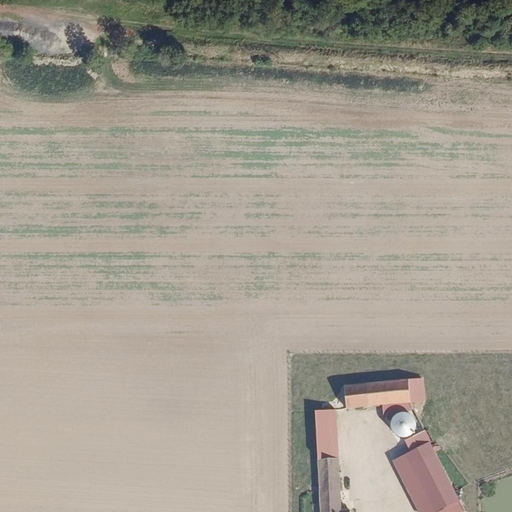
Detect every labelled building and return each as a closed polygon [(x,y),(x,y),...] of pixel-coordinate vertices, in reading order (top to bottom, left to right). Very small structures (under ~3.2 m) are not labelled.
[(427,398),(425,376),(344,382),(347,405),(386,401),(414,400),(427,398)] [(386,413),(415,403),(414,400),(386,401),(386,413)] [(342,457),(338,408),(317,409),(321,458),(342,457)] [(421,421),(420,418),(419,416),(416,413),(411,411),(409,411),(406,411),(403,412),(400,414),(398,416),(396,421),(395,424),(397,429),(398,431),(400,434),(405,436),(408,437),(413,436),(416,435),(417,434),(419,431),(421,429),(422,426),(422,424),(421,421)] [(435,511),(462,499),(428,429),(416,435),(408,439),(413,450),(396,458),(422,511),(435,511)] [(355,511),(355,509),(352,509),(352,506),(344,506),(342,457),(321,458),(323,511),(355,511)]
